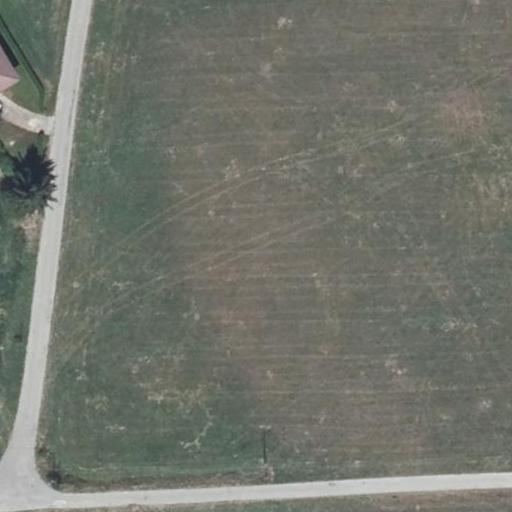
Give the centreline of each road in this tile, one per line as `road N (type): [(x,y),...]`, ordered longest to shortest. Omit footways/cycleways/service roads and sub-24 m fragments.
road 1 (unclassified): [(87,0),(31,418),(13,498)]
road 2 (unclassified): [(13,498),(511,480)]
